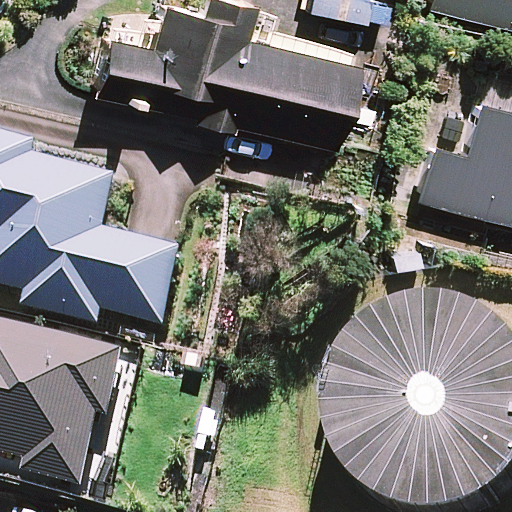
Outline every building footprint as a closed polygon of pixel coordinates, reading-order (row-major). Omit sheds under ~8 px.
[(246,0),(159,0),(149,43),(103,32),(89,89),(329,147),(351,59),(238,31),(246,0)] [(511,0),(436,0),(434,9),(511,25),(511,0)] [(511,105),(472,97),(460,151),(429,145),(418,201),(511,220),(511,105)] [(44,149),(0,139),(0,284),(30,292),(27,307),(99,324),(102,309),(163,324),(180,252),(108,234),(121,178),(41,159),(44,149)] [(480,511),(487,509),(500,501),(511,491),(511,334),(501,325),(487,316),(473,310),(457,306),(441,304),(426,305),(410,308),(395,313),(381,320),(368,329),(356,340),(347,353),(339,367),(333,381),(330,397),(328,413),(329,428),(333,444),(339,459),(346,472),(356,485),(367,496),(380,505),(393,511),(480,511)] [(17,373),(0,372),(0,420),(14,421),(17,373)]
